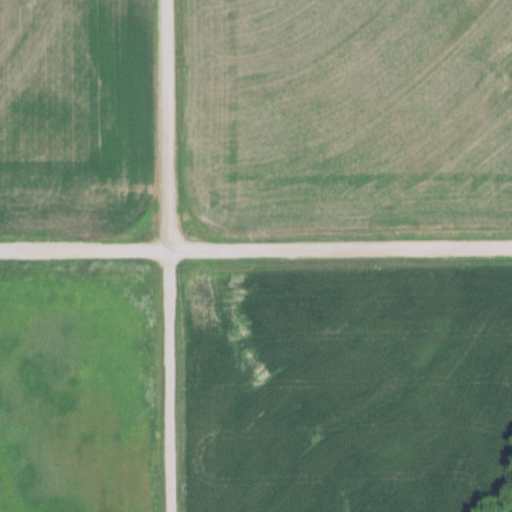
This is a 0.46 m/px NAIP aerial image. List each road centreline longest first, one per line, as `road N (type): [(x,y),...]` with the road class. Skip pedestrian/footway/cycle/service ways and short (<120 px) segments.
road 1 (residential): [(177,251),(511,247)]
road 2 (residential): [(172,511),(177,251)]
road 3 (residential): [(177,251),(166,0)]
road 4 (residential): [(0,251),(177,251)]
